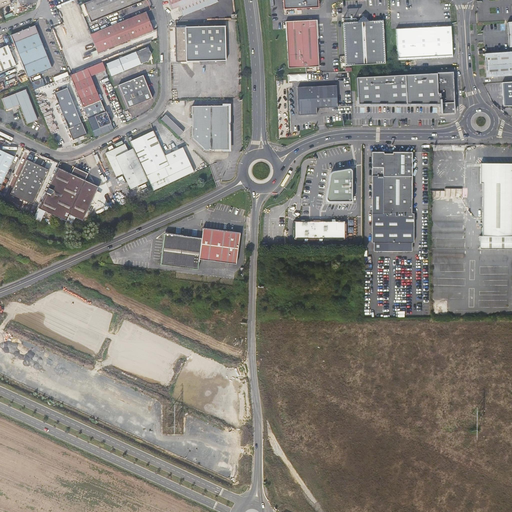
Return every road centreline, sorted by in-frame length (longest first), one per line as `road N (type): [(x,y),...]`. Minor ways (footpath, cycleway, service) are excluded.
road 1 (unclassified): [(155,0),(164,92),(144,123),(64,156),(0,130)]
road 2 (unclassified): [(246,180),(0,292)]
road 3 (tertiary): [(244,506),(0,391)]
road 4 (tertiary): [(0,407),(228,511)]
road 5 (unclassified): [(470,361),(475,147)]
road 6 (unclassified): [(459,371),(253,370)]
road 7 (tertiary): [(258,188),(253,370)]
road 8 (unclassified): [(435,134),(331,136),(289,153)]
road 9 (unknown): [(320,118),(342,105),(339,81),(328,79),(293,84),(294,117),(309,119)]
road 10 (tertiary): [(425,511),(467,382)]
road 11 (tertiary): [(250,0),(259,121)]
